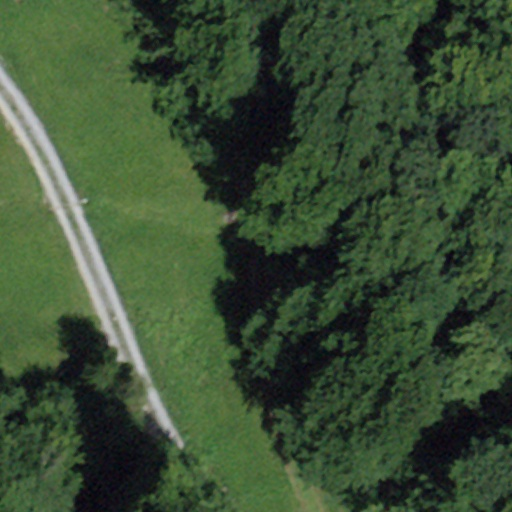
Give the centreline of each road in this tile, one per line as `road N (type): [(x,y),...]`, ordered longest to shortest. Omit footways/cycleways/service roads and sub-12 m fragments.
road 1 (track): [(312,511),(247,179),(182,0)]
road 2 (track): [(229,511),(188,456),(75,242),(34,130),(0,87)]
